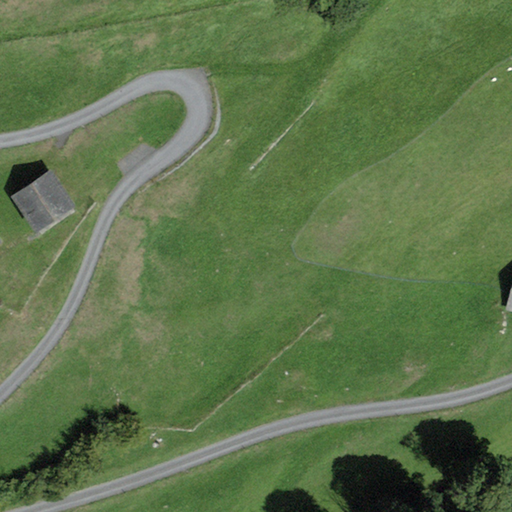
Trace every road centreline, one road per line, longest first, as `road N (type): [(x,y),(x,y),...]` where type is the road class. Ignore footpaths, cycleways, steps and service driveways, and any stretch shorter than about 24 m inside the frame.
road 1 (unclassified): [(0,141),(71,123),(162,80),(197,89),(202,113),(107,210),(64,315),(0,393)]
road 2 (unclassified): [(24,511),(278,427),(464,396),(511,380)]
